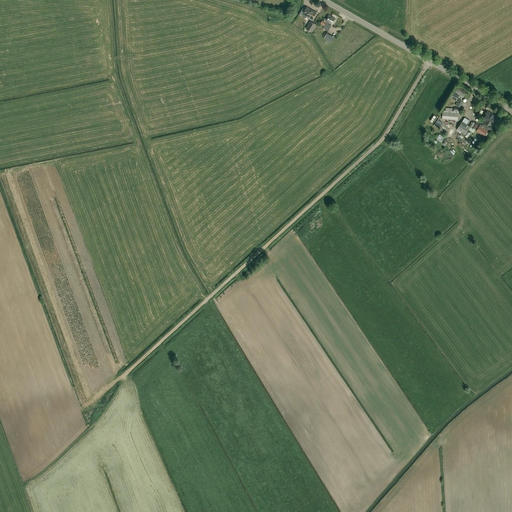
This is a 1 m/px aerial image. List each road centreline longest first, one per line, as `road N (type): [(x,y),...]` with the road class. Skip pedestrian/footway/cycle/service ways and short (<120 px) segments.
road 1 (track): [(87,406),(375,144),(428,60)]
road 2 (unclassified): [(511,111),(324,0)]
